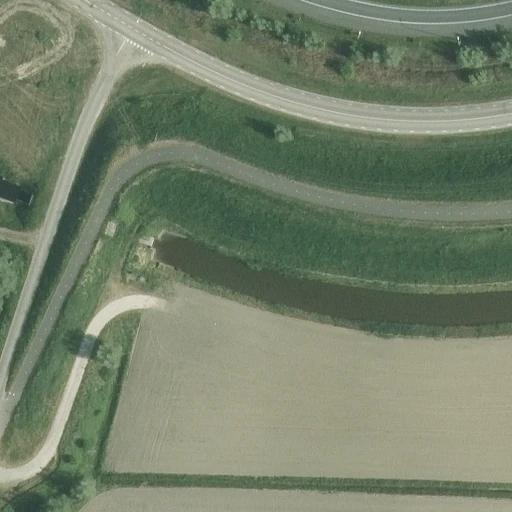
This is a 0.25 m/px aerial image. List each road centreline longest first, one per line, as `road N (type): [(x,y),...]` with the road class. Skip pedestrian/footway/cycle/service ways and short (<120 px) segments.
road 1 (tertiary): [(131,29),(249,87),(317,108),(394,119),(511,111)]
road 2 (unclassified): [(0,402),(45,243),(131,29)]
road 3 (motorway): [(327,0),(441,17),(511,6)]
